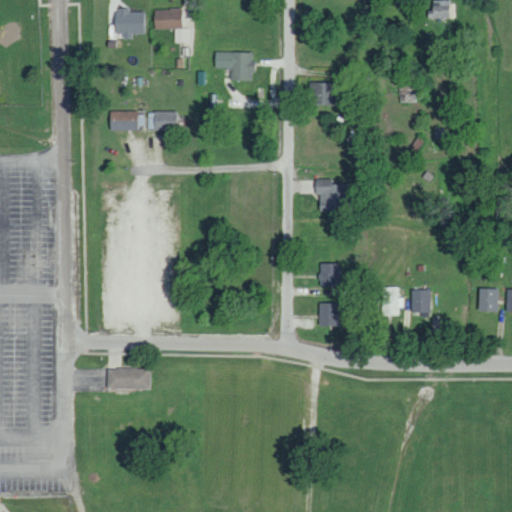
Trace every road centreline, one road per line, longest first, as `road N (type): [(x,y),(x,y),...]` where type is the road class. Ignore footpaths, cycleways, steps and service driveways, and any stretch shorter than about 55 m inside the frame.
road 1 (residential): [(511,366),(359,363),(264,346),(67,341)]
road 2 (residential): [(289,349),(290,0)]
road 3 (residential): [(67,341),(64,0)]
road 4 (residential): [(82,511),(66,428),(67,341)]
road 5 (residential): [(290,166),(157,169)]
